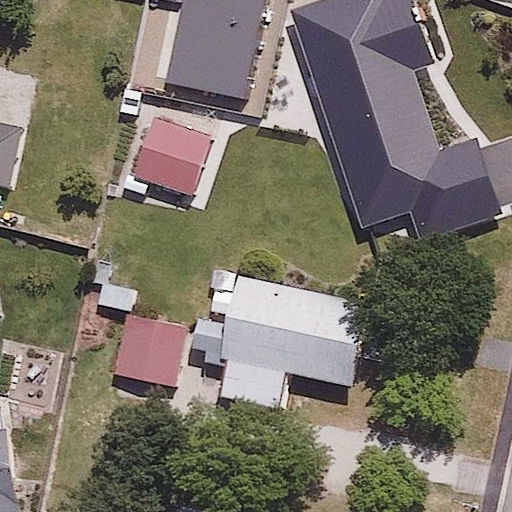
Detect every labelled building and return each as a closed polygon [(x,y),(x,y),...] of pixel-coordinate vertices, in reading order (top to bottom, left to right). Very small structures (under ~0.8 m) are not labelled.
[(295,0),(288,3),(367,244),(455,215),(445,186),(461,181),(423,67),(439,57),(420,0),(295,0)] [(511,0),(453,0),(462,23),(511,3),(511,0)] [(371,296),(206,267),(189,359),(223,365),(217,399),(285,411),(292,370),(356,381),(371,296)] [(116,334),(112,370),(180,379),(185,343),(116,334)] [(0,511),(20,511),(12,428),(0,429),(0,511)] [(234,511),(181,503),(179,511),(234,511)]
